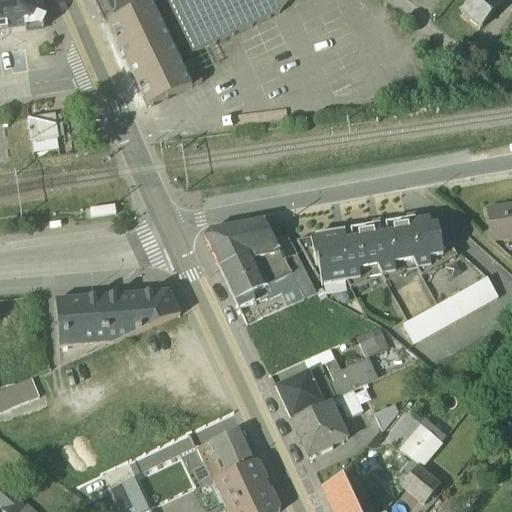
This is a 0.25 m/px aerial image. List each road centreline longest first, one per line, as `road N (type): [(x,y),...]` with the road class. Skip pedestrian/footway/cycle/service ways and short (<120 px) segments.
road 1 (residential): [(511,167),(198,221),(170,238)]
road 2 (primary): [(299,511),(170,238)]
road 3 (primary): [(170,238),(96,69)]
road 4 (tertiary): [(0,269),(117,256),(170,238)]
